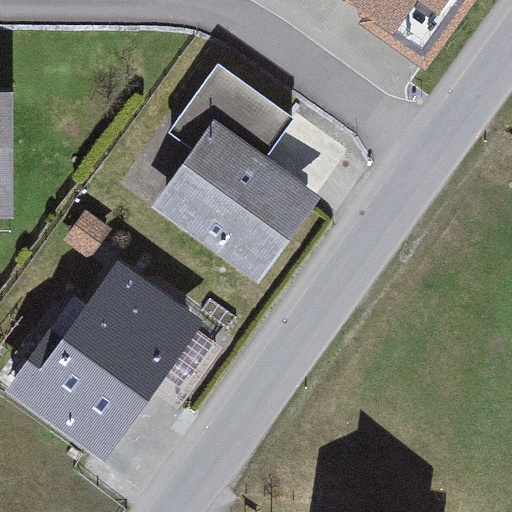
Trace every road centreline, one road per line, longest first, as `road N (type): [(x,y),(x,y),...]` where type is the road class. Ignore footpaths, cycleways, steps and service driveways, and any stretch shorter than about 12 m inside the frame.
road 1 (residential): [(434,161),(214,13),(0,6)]
road 2 (residential): [(187,511),(434,161)]
road 3 (residential): [(434,161),(511,51)]
